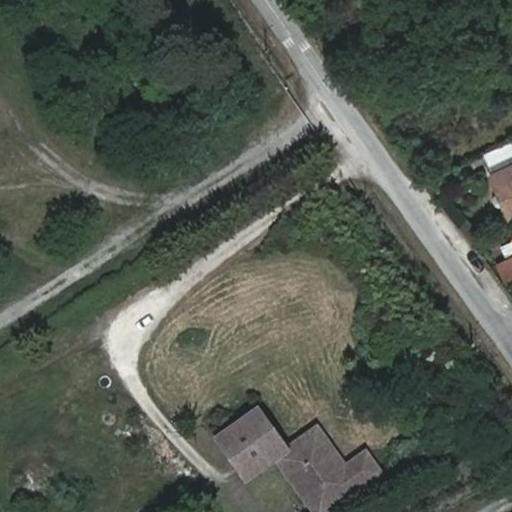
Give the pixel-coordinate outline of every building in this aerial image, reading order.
[(511,140),(486,151),(491,165),(511,156),(511,140)] [(511,156),(491,165),(494,172),(511,165),(511,156)] [(490,174),(510,218),(511,217),(511,165),(494,172),(490,174)] [(285,450),(257,411),(216,440),(244,480),(274,460),(312,511),(326,511),(378,474),(364,454),(345,468),(337,474),(331,466),(339,460),(316,428),(285,450)] [(339,460),(331,466),(337,474),(345,468),(339,460)]
